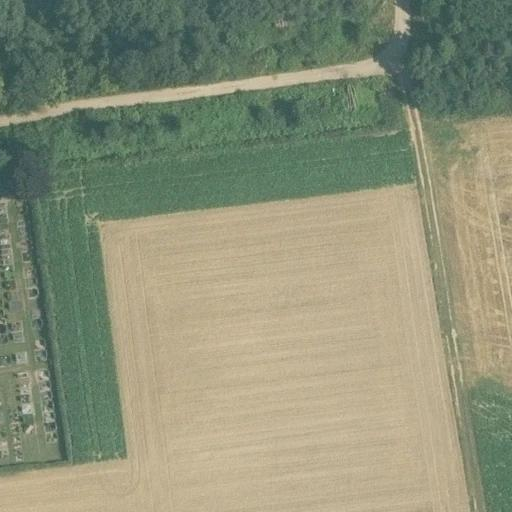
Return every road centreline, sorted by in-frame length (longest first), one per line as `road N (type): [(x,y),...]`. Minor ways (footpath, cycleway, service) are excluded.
road 1 (track): [(403,66),(484,511)]
road 2 (track): [(403,66),(0,121)]
road 3 (track): [(401,18),(0,53)]
